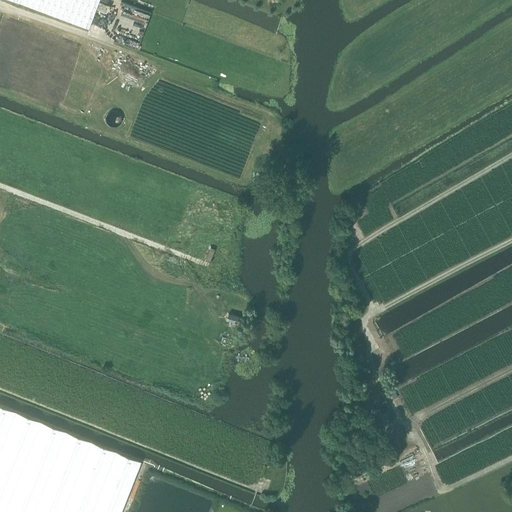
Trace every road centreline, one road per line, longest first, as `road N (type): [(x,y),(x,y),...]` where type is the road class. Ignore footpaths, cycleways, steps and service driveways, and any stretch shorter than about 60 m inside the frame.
road 1 (track): [(511,154),(347,250),(372,311),(364,323),(367,349),(402,427)]
road 2 (track): [(511,457),(440,491),(402,427),(511,368)]
road 3 (track): [(372,311),(511,240)]
